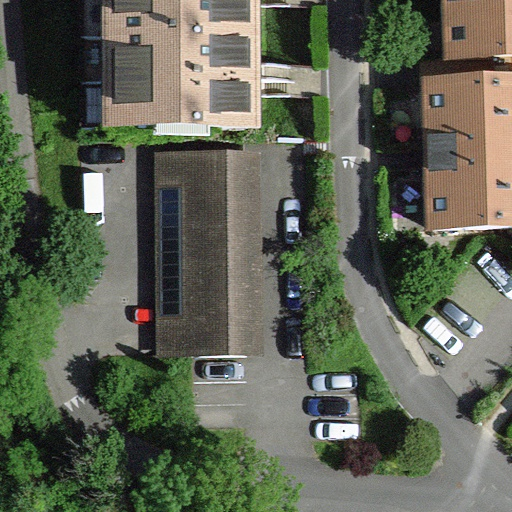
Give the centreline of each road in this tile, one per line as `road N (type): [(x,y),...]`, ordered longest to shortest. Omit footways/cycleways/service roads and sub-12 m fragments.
road 1 (residential): [(8,0),(38,290),(69,387),(107,434),(136,458),(192,476),(290,477),(383,494),(511,503)]
road 2 (residential): [(351,0),(354,205),(371,303),(425,401),(511,492)]
